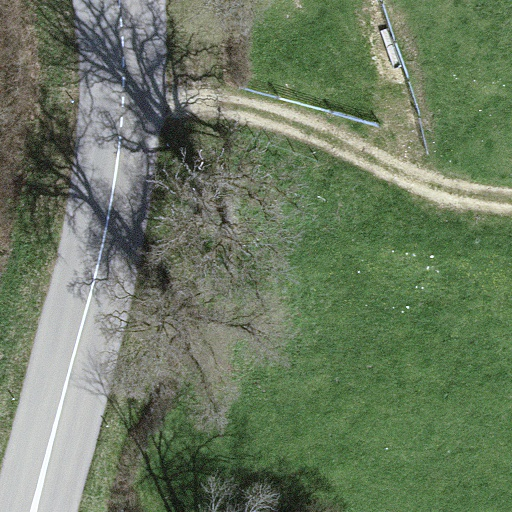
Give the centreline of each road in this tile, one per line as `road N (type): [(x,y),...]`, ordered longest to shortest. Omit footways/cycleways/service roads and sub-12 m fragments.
road 1 (primary): [(119,0),(122,99),(110,205),(33,511)]
road 2 (track): [(122,99),(226,104),(280,118),(425,183),(511,199)]
